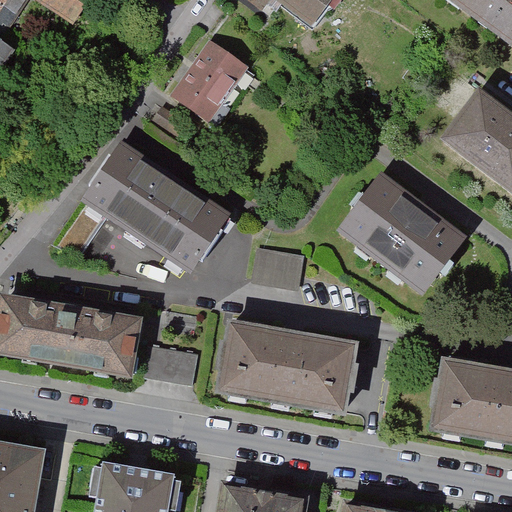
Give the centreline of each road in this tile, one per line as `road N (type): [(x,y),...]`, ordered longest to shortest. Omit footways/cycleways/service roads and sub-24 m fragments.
road 1 (residential): [(0,394),(511,485)]
road 2 (residential): [(203,0),(119,124),(0,266)]
